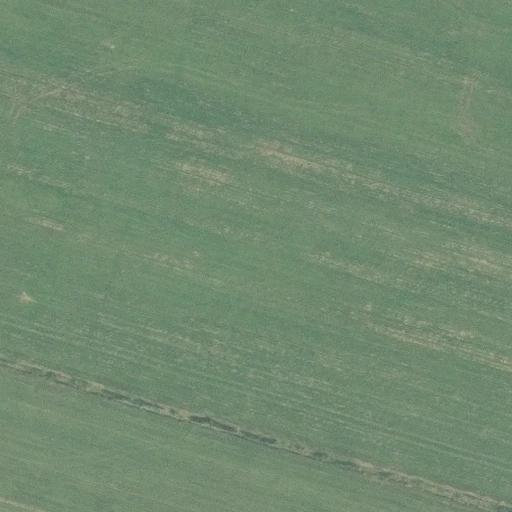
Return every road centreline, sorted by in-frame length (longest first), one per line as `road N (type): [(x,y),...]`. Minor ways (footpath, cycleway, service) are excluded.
road 1 (residential): [(139,169),(379,243),(421,236)]
road 2 (residential): [(492,0),(421,236)]
